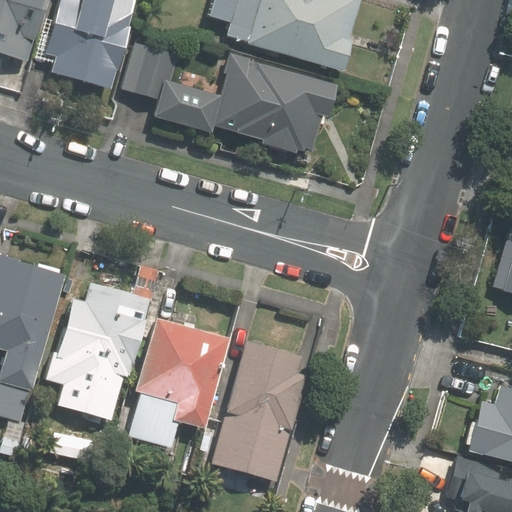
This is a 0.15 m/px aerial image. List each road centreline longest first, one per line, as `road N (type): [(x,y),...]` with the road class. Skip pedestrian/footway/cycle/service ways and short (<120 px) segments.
road 1 (residential): [(281,238),(0,158)]
road 2 (tertiary): [(480,0),(409,249)]
road 3 (tertiary): [(397,296),(339,511)]
road 4 (residential): [(397,296),(305,264),(281,238)]
road 5 (residential): [(281,238),(369,237),(409,249)]
